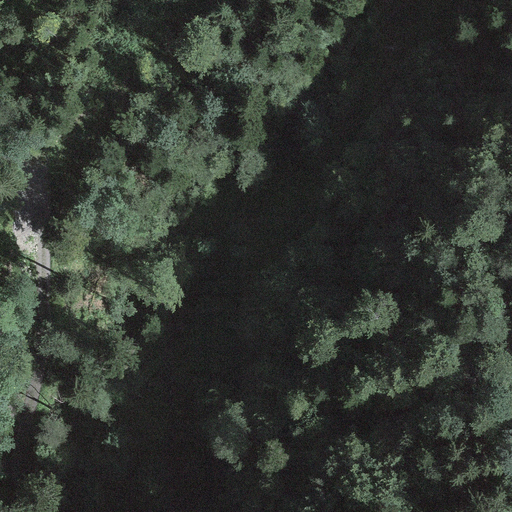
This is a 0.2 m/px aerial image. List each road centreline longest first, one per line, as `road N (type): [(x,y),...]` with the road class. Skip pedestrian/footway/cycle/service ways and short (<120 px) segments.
road 1 (track): [(40,511),(27,495),(22,443),(46,337),(41,206),(34,178),(0,157)]
road 2 (track): [(511,377),(410,383),(170,511)]
